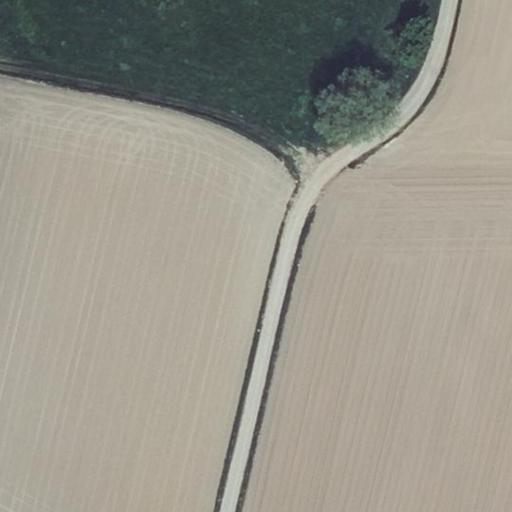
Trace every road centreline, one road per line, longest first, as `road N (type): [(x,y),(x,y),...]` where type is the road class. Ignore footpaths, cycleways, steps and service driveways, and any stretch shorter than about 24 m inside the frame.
road 1 (track): [(228,511),(309,209),(324,179),(387,139),(419,105),(445,46),(454,0)]
road 2 (track): [(324,179),(242,119),(110,83),(0,65)]
